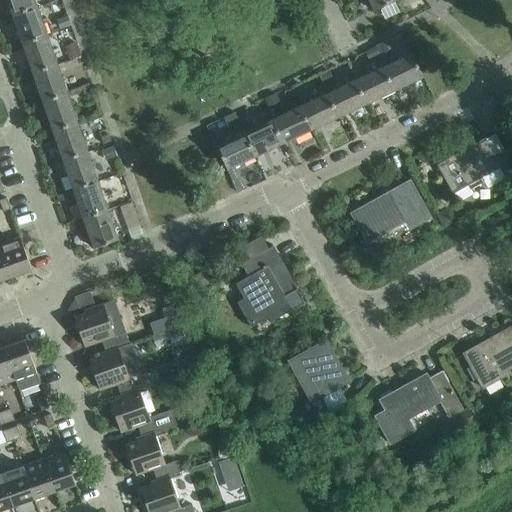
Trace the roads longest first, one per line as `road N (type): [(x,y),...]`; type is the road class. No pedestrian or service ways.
road 1 (residential): [(285,191),(511,72)]
road 2 (residential): [(65,279),(285,191)]
road 3 (residential): [(117,511),(41,298)]
road 4 (residential): [(362,312),(379,345),(390,347),(484,295),(464,261)]
road 5 (residential): [(65,279),(12,126)]
road 6 (residential): [(362,312),(285,191)]
